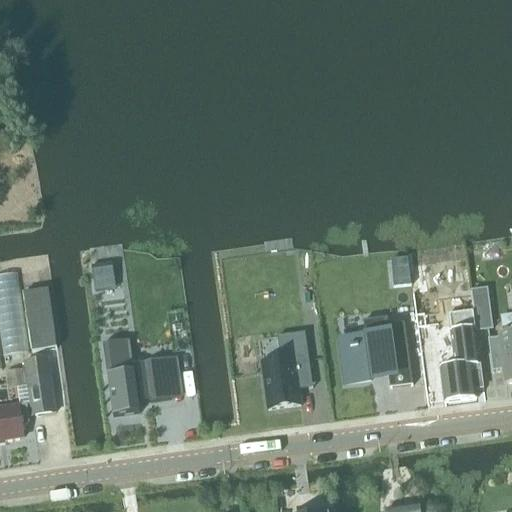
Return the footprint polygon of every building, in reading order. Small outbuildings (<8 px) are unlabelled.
[(427,265),(409,267),(412,295),(431,293),(427,265)] [(49,292),(24,296),(32,354),(57,351),(49,292)] [(491,311),(475,313),(477,330),(477,333),(494,331),(491,311)] [(477,333),(477,330),(474,313),(451,316),(453,333),(457,368),(444,370),(448,404),(477,400),(475,388),(484,387),(477,333)] [(343,353),(341,353),(346,387),(371,383),(370,376),(388,374),(389,381),(390,391),(413,388),(405,326),(403,326),(404,328),(389,330),(389,328),(388,320),(386,320),(386,321),(364,324),(367,349),(359,351),(358,348),(351,349),(351,352),(343,353)] [(281,363),(262,365),(268,413),(302,408),(298,386),(312,384),(307,347),(305,335),(278,339),(279,351),(281,363)] [(499,341),(489,342),(492,374),(502,373),(504,388),(511,387),(511,337),(498,339),(499,341)] [(130,343),(103,347),(113,419),(140,416),(138,402),(150,400),(150,405),(171,402),(184,400),(181,378),(178,360),(133,366),(130,343)] [(32,418),(56,415),(48,361),(25,364),(32,418)] [(26,371),(6,373),(8,387),(28,384),(26,371)] [(27,406),(0,410),(0,443),(23,441),(21,428),(27,427),(30,423),(27,406)]
